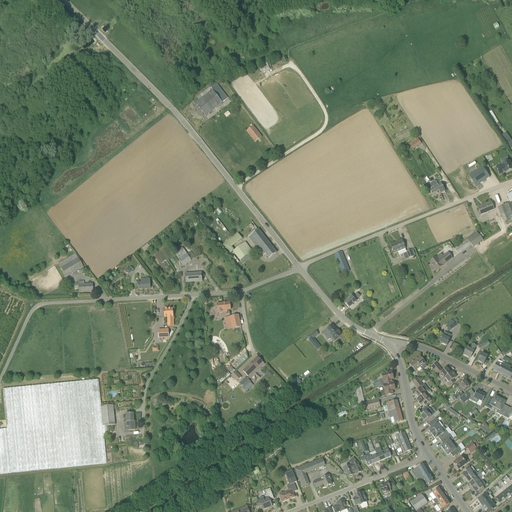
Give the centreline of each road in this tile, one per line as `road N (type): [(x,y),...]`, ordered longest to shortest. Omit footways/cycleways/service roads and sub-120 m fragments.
road 1 (tertiary): [(299,267),(173,109),(60,0)]
road 2 (unclassified): [(0,382),(42,303),(237,292),(299,267)]
road 3 (unclassified): [(299,267),(511,180)]
road 4 (track): [(290,60),(326,126),(237,189)]
road 5 (unclassified): [(286,511),(428,455)]
road 6 (unclassified): [(511,393),(446,357),(391,344)]
road 7 (tertiary): [(391,344),(336,312),(299,267)]
